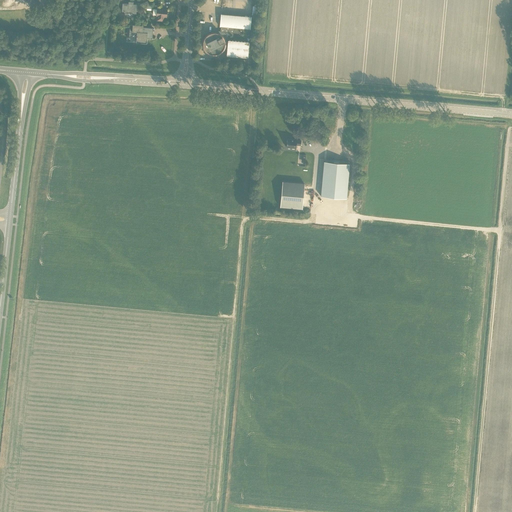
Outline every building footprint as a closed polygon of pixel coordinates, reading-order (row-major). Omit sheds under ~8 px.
[(124,3),(124,0),(118,0),(118,6),(122,6),(122,11),(125,12),(124,16),(132,17),(132,16),(132,12),(135,13),(136,8),(137,9),(137,4),(133,4),(134,2),(128,1),(128,2),(128,4),(124,3)] [(157,20),(163,21),(163,17),(166,17),(167,10),(161,9),(161,6),(155,6),(155,9),(157,9),(157,12),(156,13),(156,15),(157,15),(157,16),(158,16),(157,20)] [(251,18),(221,15),(220,27),(220,26),(221,26),(220,32),(233,33),(248,34),(249,29),(250,29),(250,30),(251,18)] [(143,26),(133,25),(132,32),(137,32),(136,43),(147,44),(147,40),(148,40),(149,39),(152,39),(153,28),(143,27),(143,26)] [(209,31),(209,33),(211,33),(207,35),(206,36),(205,38),(204,39),(204,41),(203,44),(203,46),(205,50),(210,54),(211,54),(213,55),(215,55),(217,54),(218,54),(220,53),(221,52),(223,51),(224,49),(224,47),(225,45),(225,44),(225,42),(224,40),(223,38),(222,36),(221,35),(219,34),(232,35),(233,33),(220,32),(209,31)] [(249,42),(228,40),(227,55),(248,57),(249,42)] [(300,145),(301,141),(297,140),(287,139),(286,147),(296,148),(296,145),(300,145)] [(324,161),(321,196),(346,198),(350,164),(324,161)] [(283,181),(281,207),(302,209),(304,183),(283,181)]
